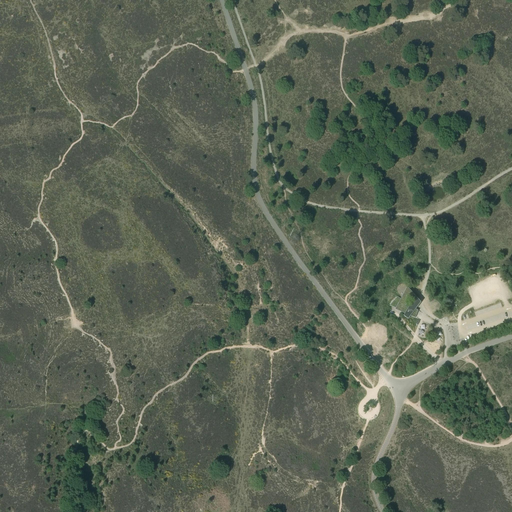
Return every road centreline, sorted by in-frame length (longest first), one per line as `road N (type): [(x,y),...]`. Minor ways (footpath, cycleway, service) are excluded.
road 1 (unclassified): [(402,391),(258,195),(250,86),(221,0)]
road 2 (unclassified): [(381,511),(374,470),(402,391)]
road 3 (unclassified): [(402,391),(445,361),(511,336)]
